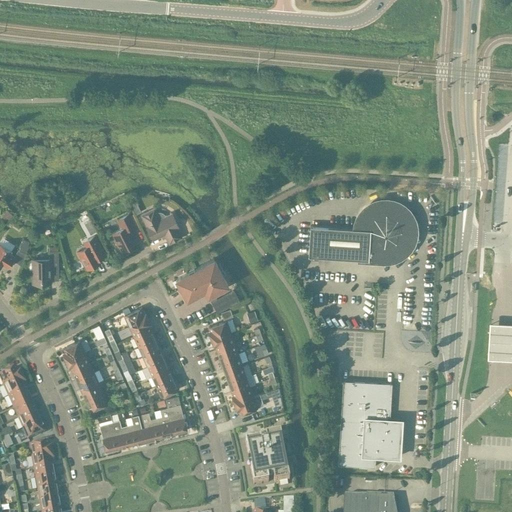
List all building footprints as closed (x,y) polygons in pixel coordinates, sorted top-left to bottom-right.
[(396,203),(394,202),(391,201),(388,201),(386,200),(383,200),(381,201),(378,201),(376,202),(373,203),(371,204),(369,205),(366,207),(364,208),(363,210),(361,212),(359,214),(358,216),(357,219),(356,221),(355,223),(355,226),(355,228),(310,226),(308,256),(370,260),(370,264),(379,264),(379,260),(383,260),(385,260),(388,260),(391,260),(393,259),(396,258),(398,257),(400,256),(402,255),(404,253),(406,251),(408,249),(410,247),(411,245),(412,242),(413,240),(414,237),(414,235),(415,232),(415,229),(414,227),(414,224),(413,222),(412,219),(411,217),(410,214),(408,212),(407,210),(405,208),(403,207),(401,205),(398,204),(396,203)] [(154,208),(141,215),(153,240),(164,235),(169,244),(182,237),(177,228),(178,228),(171,213),(165,216),(165,215),(164,214),(163,213),(161,213),(160,212),(159,212),(157,212),(156,213),(154,208)] [(129,229),(135,226),(129,214),(117,219),(122,228),(113,233),(122,251),(136,244),(129,229)] [(84,223),(91,235),(97,231),(90,220),(84,223)] [(96,255),(103,251),(94,236),(87,240),(89,242),(76,249),(87,269),(100,262),(96,255)] [(0,267),(3,262),(9,266),(13,259),(22,265),(26,253),(29,241),(22,239),(19,251),(18,251),(14,257),(9,254),(11,251),(0,244),(0,267)] [(59,280),(58,254),(58,251),(49,251),(49,254),(49,261),(32,262),(33,275),(31,275),(31,283),(33,285),(39,285),(39,283),(50,283),(50,280),(59,280)] [(206,293),(208,295),(228,284),(214,259),(194,269),(194,268),(188,271),(189,272),(176,279),(187,299),(199,293),(201,296),(206,293)] [(217,313),(239,301),(233,290),(211,302),(217,313)] [(129,326),(147,318),(144,311),(143,311),(141,308),(124,315),(129,326)] [(247,313),(251,324),(258,321),(254,311),(247,313)] [(134,337),(151,329),(149,326),(151,325),(147,318),(129,326),(134,337)] [(511,321),(489,320),(487,357),(511,358),(511,321)] [(211,339),(230,332),(226,321),(208,327),(210,331),(209,331),(211,339)] [(151,329),(134,337),(138,346),(155,339),(151,329)] [(331,361),(365,362),(365,332),(332,331),(331,361)] [(230,332),(211,339),(214,347),(215,346),(216,349),(234,343),(230,332)] [(112,347),(116,344),(112,334),(107,336),(112,347)] [(155,339),(138,346),(143,356),(160,348),(155,339)] [(66,360),(84,352),(79,341),(64,348),(62,349),(64,352),(63,353),(64,355),(66,360)] [(106,342),(102,344),(106,354),(111,352),(106,342)] [(234,343),(216,349),(220,359),(238,353),(234,343)] [(116,344),(112,347),(116,356),(121,354),(116,344)] [(268,354),(265,344),(256,347),(259,356),(263,355),(268,354)] [(160,348),(143,356),(147,366),(164,358),(160,348)] [(84,352),(66,360),(69,368),(70,367),(72,370),(89,362),(84,352)] [(111,352),(106,354),(111,364),(116,362),(111,352)] [(238,353),(220,359),(224,370),(241,363),(238,353)] [(121,354),(116,356),(121,366),(125,364),(121,354)] [(266,363),(268,368),(273,366),(271,362),(269,356),(264,357),(264,358),(266,363)] [(146,378),(151,376),(152,376),(169,368),(164,358),(147,366),(142,369),(146,378)] [(89,362),(72,370),(76,380),(93,372),(89,362)] [(116,362),(111,364),(115,374),(120,372),(116,362)] [(125,364),(121,366),(125,376),(130,374),(125,364)] [(248,364),(242,366),(242,365),(224,372),(228,382),(251,374),(248,364)] [(268,368),(265,368),(267,373),(269,379),(274,377),(272,372),(274,371),(273,366),(268,368)] [(0,378),(4,387),(22,378),(19,371),(18,372),(16,368),(0,375),(0,378)] [(169,368),(152,376),(156,386),(173,378),(169,368)] [(93,372),(76,380),(81,390),(98,382),(93,372)] [(130,374),(125,376),(130,386),(134,384),(130,374)] [(232,392),(249,386),(249,385),(255,383),(251,374),(228,382),(232,392)] [(22,378),(4,387),(8,397),(26,389),(24,386),(25,386),(22,378)] [(173,378),(156,386),(161,396),(178,389),(176,385),(177,385),(174,379),(174,380),(173,378)] [(399,456),(401,419),(389,418),(391,383),(342,380),(338,464),(374,466),(375,455),(399,456)] [(98,382),(81,390),(85,400),(102,392),(98,382)] [(134,384),(130,386),(134,396),(139,394),(134,384)] [(249,386),(232,392),(233,395),(232,396),(234,403),(253,397),(253,396),(249,386)] [(281,398),(279,388),(260,394),(262,399),(272,395),(274,401),(281,398)] [(26,389),(8,397),(13,407),(30,399),(26,389)] [(102,392),(85,400),(86,401),(88,407),(90,410),(107,402),(102,392)] [(138,404),(143,402),(139,394),(134,396),(138,404)] [(257,408),(257,407),(264,405),(262,399),(260,394),(253,396),(253,397),(234,403),(237,411),(238,411),(239,414),(257,408)] [(18,419),(35,411),(31,401),(14,409),(18,419)] [(180,404),(174,406),(168,407),(167,407),(174,434),(187,430),(180,404)] [(156,418),(161,437),(174,434),(167,407),(160,409),(162,416),(156,418)] [(145,441),(138,415),(137,409),(132,410),(134,416),(131,417),(133,424),(127,425),(132,444),(145,441)] [(35,411),(18,419),(23,429),(40,421),(35,411)] [(161,437),(156,418),(150,419),(148,412),(141,414),(148,440),(161,437)] [(112,422),(119,448),(132,444),(127,425),(121,427),(119,420),(112,422)] [(40,421),(23,429),(28,439),(45,432),(43,428),(41,422),(41,423),(40,421)] [(119,448),(112,422),(99,425),(106,451),(119,448)] [(282,445),(280,433),(265,435),(267,444),(261,445),(260,439),(245,442),(248,458),(251,458),(253,468),(250,468),(253,485),(268,482),(267,476),(273,475),(274,483),(289,480),(287,468),(284,469),(283,464),(286,463),(283,449),(281,450),(280,445),(282,445)] [(6,448),(12,445),(8,437),(2,440),(6,448)] [(32,457),(51,454),(50,446),(49,446),(48,443),(30,446),(32,457)] [(34,469),(52,465),(52,462),(53,462),(51,454),(32,457),(34,469)] [(482,462),(482,470),(496,470),(496,462),(482,462)] [(52,465),(34,469),(36,479),(54,476),(52,465)] [(54,476),(36,479),(38,490),(56,487),(54,476)] [(56,487),(38,490),(40,501),(58,497),(56,487)] [(343,497),(342,511),(397,511),(398,498),(366,497),(366,498),(343,497)] [(265,498),(255,500),(256,510),(266,508),(265,498)] [(293,511),(293,498),(286,498),(285,511),(293,511)] [(41,511),(50,511),(60,510),(59,500),(40,503),(41,511)]
